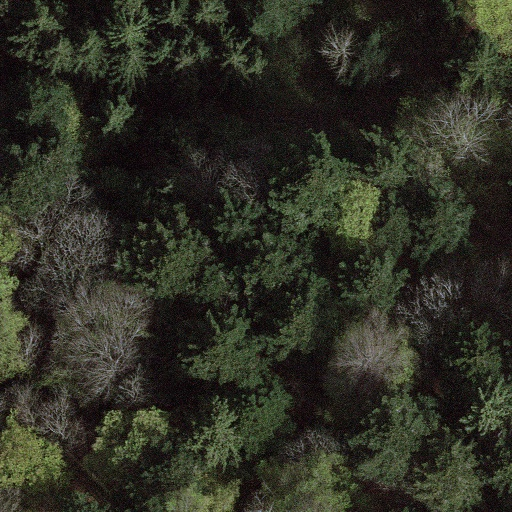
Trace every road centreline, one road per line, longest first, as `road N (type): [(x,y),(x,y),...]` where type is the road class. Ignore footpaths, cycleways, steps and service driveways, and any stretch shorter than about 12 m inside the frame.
road 1 (track): [(0,107),(272,118),(322,133),(511,244)]
road 2 (track): [(272,118),(511,110)]
